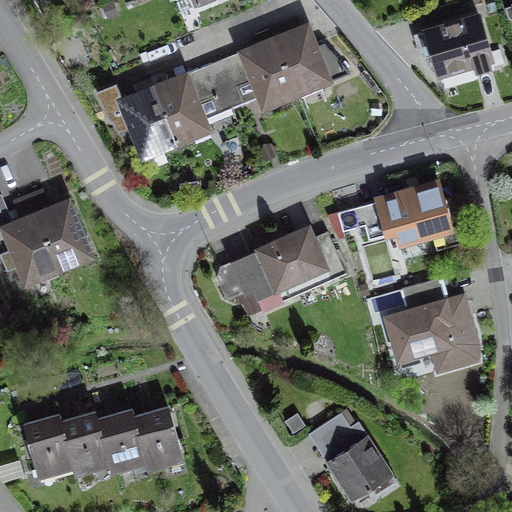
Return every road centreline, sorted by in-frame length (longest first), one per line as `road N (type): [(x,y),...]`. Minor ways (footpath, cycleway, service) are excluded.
road 1 (residential): [(0,2),(108,191),(170,255)]
road 2 (tertiary): [(299,511),(175,308),(165,277),(170,255)]
road 3 (tertiary): [(170,255),(209,225),(353,165),(431,143)]
road 4 (unknown): [(133,70),(331,4)]
road 5 (tertiary): [(328,0),(416,107),(431,143)]
